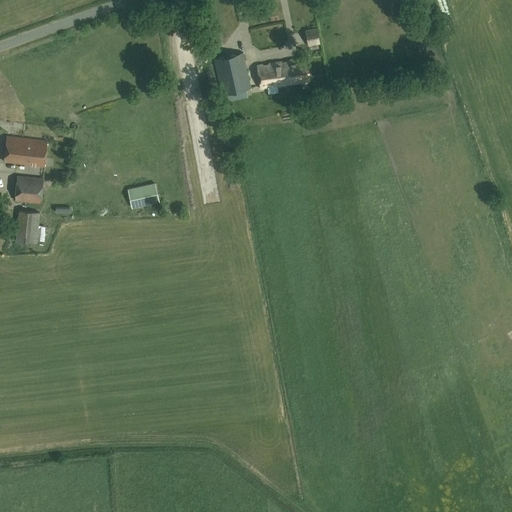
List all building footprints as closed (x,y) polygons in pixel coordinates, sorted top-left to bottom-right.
[(320,43),(318,36),(317,28),(305,31),(308,45),(320,43)] [(243,53),(213,59),(221,95),(251,88),(243,53)] [(281,62),(284,85),(300,83),(299,81),(307,80),(307,82),(310,82),(306,58),(287,61),(287,64),(282,65),(281,62)] [(278,86),(284,85),(281,62),(269,64),(269,65),(263,66),(263,65),(256,66),(260,89),(266,88),(266,86),(278,84),(278,86)] [(44,166),(47,141),(6,136),(3,161),(44,166)] [(71,178),(72,171),(62,170),(61,177),(71,178)] [(40,202),(43,177),(17,175),(14,200),(40,202)] [(132,206),(158,200),(154,182),(128,188),(132,206)] [(36,242),(39,212),(19,210),(15,240),(36,242)]
